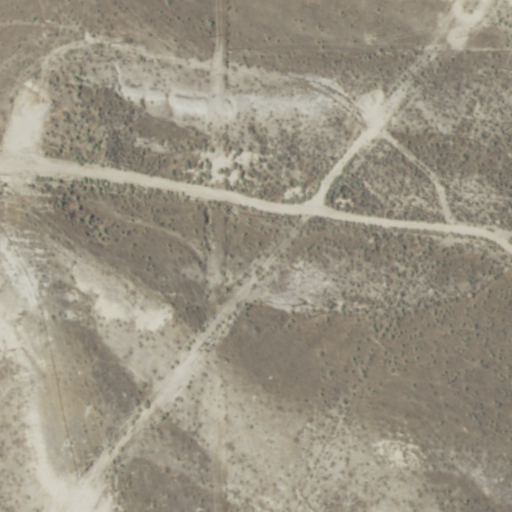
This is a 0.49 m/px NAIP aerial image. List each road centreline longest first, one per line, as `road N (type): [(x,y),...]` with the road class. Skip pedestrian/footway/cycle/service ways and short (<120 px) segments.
road 1 (residential): [(73,511),(479,0)]
road 2 (track): [(194,0),(230,36),(511,135)]
